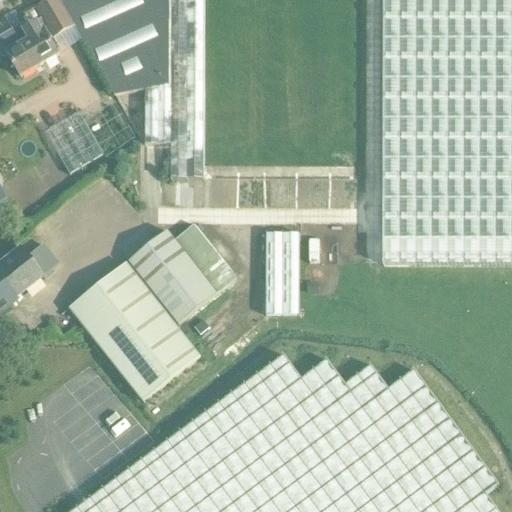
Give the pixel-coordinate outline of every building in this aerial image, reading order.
[(21,80),(59,57),(50,41),(54,39),(54,40),(75,28),(59,0),(38,12),(44,23),(38,26),(26,33),(24,30),(0,43),(0,51),(5,61),(9,59),(21,80)] [(59,0),(102,74),(117,102),(146,93),(145,146),(171,146),(171,182),(203,182),(203,0),(171,0),(170,0),(59,0)] [(511,0),(383,0),(383,182),(511,182),(511,0)] [(301,89),(260,119),(271,134),(297,116),(320,149),(336,138),(328,127),(345,116),(337,107),(321,118),(301,89)] [(167,234),(128,265),(149,291),(178,328),(217,296),(237,281),(194,227),(175,243),(167,234)] [(266,318),(299,318),(300,236),(266,236),(266,318)] [(0,314),(15,303),(14,301),(41,280),(42,279),(18,249),(17,249),(0,262),(0,314)] [(70,311),(143,405),(200,361),(126,266),(70,311)] [(203,322),(195,329),(201,336),(209,329),(203,322)] [(498,511),(486,496),(499,487),(415,373),(389,392),(372,368),(346,387),(328,362),(302,381),(285,358),(75,511),(498,511)]
